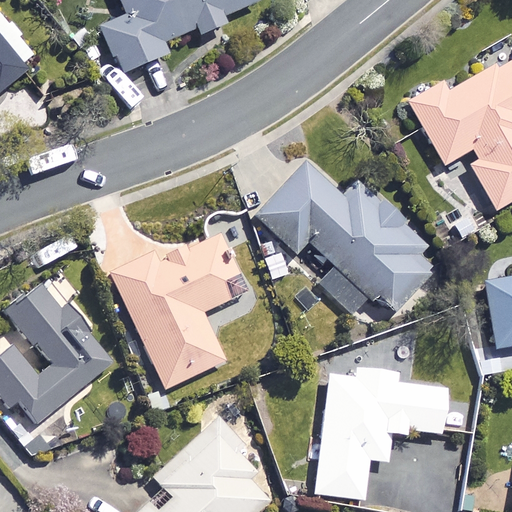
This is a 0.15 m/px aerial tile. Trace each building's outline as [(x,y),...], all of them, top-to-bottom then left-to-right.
[(118,0),(127,19),(99,31),(122,80),(168,58),(164,49),(196,34),(200,41),(224,29),(221,22),(261,4),(258,0),(118,0)] [(0,98),(27,79),(0,42),(0,98)] [(511,62),(447,98),(441,87),(407,106),(441,169),(471,153),(478,165),(469,169),(493,213),(511,202),(511,62)] [(342,203),(305,167),(255,220),(294,258),(307,245),(368,304),(372,300),(391,317),(443,262),(389,211),(385,215),(356,188),(342,203)] [(478,231),(468,213),(446,226),(457,244),(478,231)] [(238,279),(216,232),(153,261),(151,257),(110,276),(163,392),(224,364),(201,316),(229,303),(221,287),(238,279)] [(511,350),(511,281),(484,286),(495,353),(511,350)] [(60,315),(40,292),(7,321),(50,371),(38,381),(13,353),(0,364),(0,404),(8,414),(17,406),(38,431),(111,367),(63,312),(60,315)] [(354,373),(353,382),(327,379),(313,498),(362,503),(367,463),(386,465),(390,432),(440,438),(446,393),(394,387),(395,378),(354,373)] [(240,448),(215,421),(151,480),(169,499),(155,511),(151,511),(147,507),(141,511),(258,511),(267,504),(245,480),(252,474),(234,454),(240,448)]
